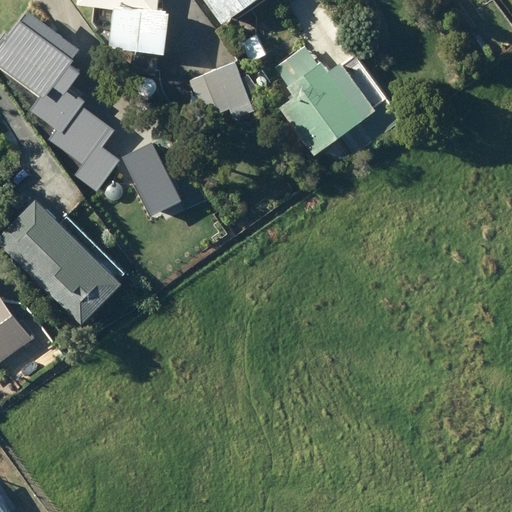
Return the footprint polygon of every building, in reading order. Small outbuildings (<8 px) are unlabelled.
[(84,0),(84,2),(124,6),(120,45),(177,51),(181,9),(165,8),(166,0),(84,0)] [(217,0),(232,20),(260,0),(217,0)] [(15,36),(1,54),(54,96),(65,83),(75,91),(92,69),(82,61),(92,49),(72,34),(65,43),(33,18),(17,38),(15,36)] [(280,66),(302,96),(291,104),(325,152),(348,136),(359,152),(408,116),(363,53),(353,61),(351,58),(337,68),(331,59),(324,64),(310,45),(280,66)] [(241,61),(196,79),(211,116),(236,106),(241,116),(260,109),(241,61)] [(250,76),(257,92),(273,85),(266,68),(250,76)] [(7,237),(92,321),(132,281),(46,197),(7,237)] [(0,364),(41,337),(7,286),(0,290),(0,364)] [(55,337),(8,369),(19,385),(66,354),(55,337)] [(0,511),(11,511),(0,493),(0,511)]
